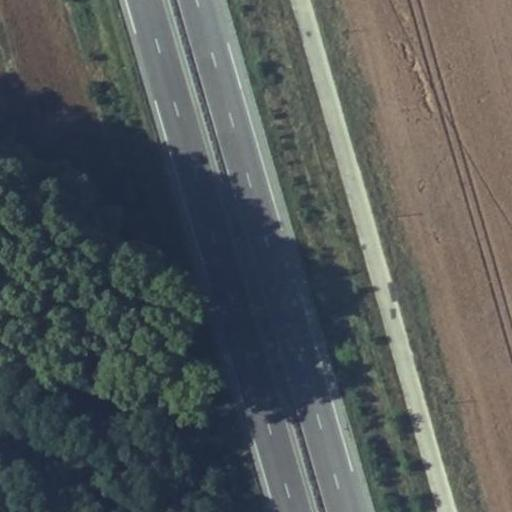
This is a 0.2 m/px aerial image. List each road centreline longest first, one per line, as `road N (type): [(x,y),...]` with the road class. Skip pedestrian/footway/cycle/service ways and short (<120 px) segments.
road 1 (trunk): [(146,0),(295,511)]
road 2 (unclassified): [(299,0),(447,511)]
road 3 (trunk): [(345,511),(197,0)]
